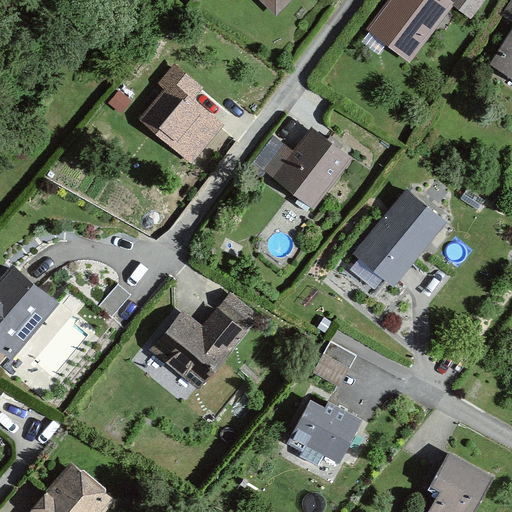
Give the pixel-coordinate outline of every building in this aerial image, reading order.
[(293,0),(263,0),(279,15),(293,0)] [(455,0),(388,0),(368,25),(413,60),(458,2),(455,0)] [(455,0),(458,2),(475,15),(486,0),(455,0)] [(511,30),(495,58),(511,68),(511,30)] [(174,69),(165,79),(171,84),(146,113),(196,154),(219,126),(187,100),(197,88),(174,69)] [(311,125),(295,148),(287,142),(267,171),(318,206),(354,155),(311,125)] [(450,217),(407,184),(354,251),(397,285),(450,217)] [(15,262),(4,254),(0,258),(0,345),(15,357),(64,296),(17,259),(15,262)] [(119,284),(100,308),(113,319),(133,294),(119,284)] [(234,287),(205,323),(185,308),(151,350),(199,388),(262,309),(234,287)] [(359,355),(332,341),(315,374),(342,388),(359,355)] [(331,397),(328,403),(313,394),(287,440),(306,451),(303,457),(318,466),(326,451),(342,460),(366,416),(331,397)] [(477,511),(498,474),(452,448),(434,482),(443,487),(429,511),(477,511)] [(85,468),(72,462),(29,511),(108,511),(121,498),(108,487),(85,468)]
